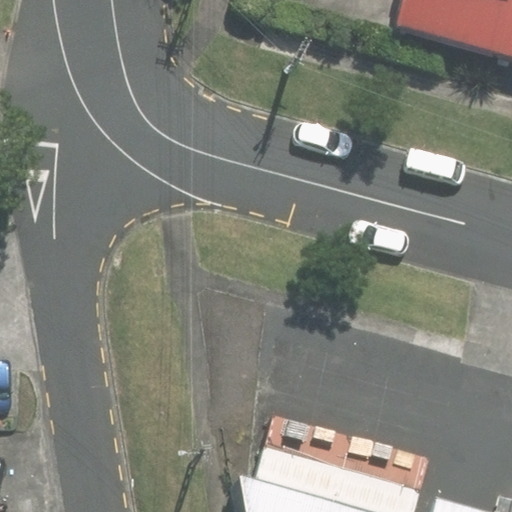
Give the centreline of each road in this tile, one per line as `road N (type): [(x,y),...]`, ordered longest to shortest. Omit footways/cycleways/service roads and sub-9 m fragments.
road 1 (unclassified): [(117,34),(75,101),(59,145),(53,221),(95,511)]
road 2 (unclassified): [(117,34),(137,98),(157,128),(191,148),(511,238)]
